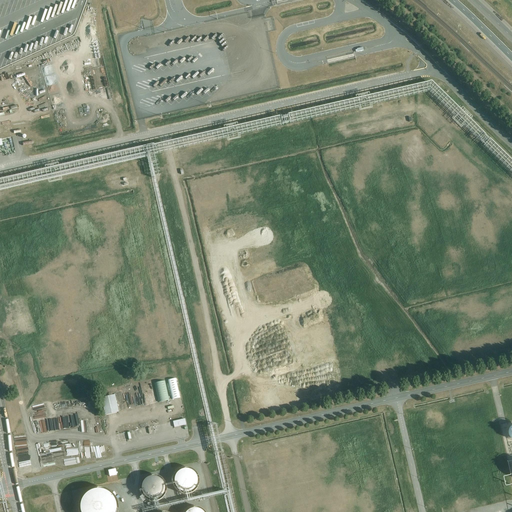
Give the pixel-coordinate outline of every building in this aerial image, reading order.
[(511,159),(472,120),(474,118),(464,108),(462,110),(433,82),(369,97),(369,94),(355,97),(355,100),(238,127),(237,124),(223,127),(224,130),(154,146),(153,145),(145,147),(147,158),(156,156),(226,139),(227,143),(240,140),(240,137),(309,121),(358,109),(359,112),(372,109),(371,107),(430,93),(455,117),(453,120),(462,129),(465,127),(511,173),(511,159)] [(13,139),(2,141),(3,145),(0,146),(0,153),(3,153),(4,157),(16,154),(13,139)] [(0,192),(48,182),(48,184),(49,184),(49,185),(62,182),(62,181),(62,178),(147,158),(145,147),(59,167),(58,164),(45,167),(45,170),(0,180),(0,192)] [(234,511),(221,454),(224,452),(218,425),(213,425),(155,177),(161,176),(156,156),(147,158),(223,491),(192,498),(190,492),(194,490),(196,486),(197,483),(197,478),(195,474),(191,471),(186,469),(181,470),(178,472),(176,475),(174,479),(175,483),(176,488),(179,490),(181,491),(184,492),(186,499),(159,505),(158,499),(161,497),(163,494),(164,492),(165,488),(164,484),(162,481),(159,479),(156,477),(152,477),(148,478),(145,480),(143,483),(142,487),(142,491),(143,495),(146,498),(150,500),(153,500),(155,506),(142,509),(142,511),(148,511),(224,495),(227,511),(202,511),(198,509),(194,509),(189,510),(186,511),(115,511),(116,511),(116,509),(116,505),(115,502),(114,499),(112,496),(110,494),(107,492),(104,490),(100,490),(97,490),(92,490),(89,492),(86,494),(84,496),(82,499),(81,502),(81,505),(80,509),(80,511),(234,511)] [(176,378),(168,380),(172,399),(180,398),(176,378)] [(169,401),(165,381),(154,383),(158,403),(169,401)] [(119,412),(115,395),(101,398),(105,415),(119,412)] [(185,419),(173,422),(174,427),(186,425),(185,419)] [(9,511),(4,488),(0,472),(0,504),(3,503),(4,511),(9,511)]
